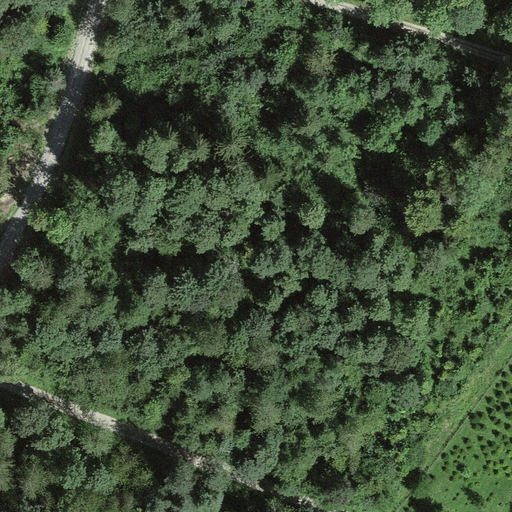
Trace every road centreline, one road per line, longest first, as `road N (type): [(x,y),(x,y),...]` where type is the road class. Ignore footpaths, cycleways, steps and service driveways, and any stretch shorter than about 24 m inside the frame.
road 1 (track): [(0,380),(333,511)]
road 2 (track): [(101,0),(46,174),(0,253)]
road 3 (track): [(511,56),(330,0)]
